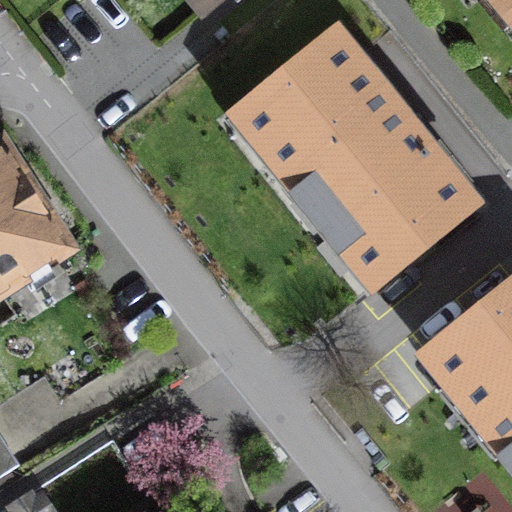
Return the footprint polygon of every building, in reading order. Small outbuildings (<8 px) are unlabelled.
[(233,0),(189,0),(207,22),(233,0)] [(511,0),(493,0),(511,19),(511,0)] [(469,210),(333,40),(234,119),(370,289),(469,210)] [(0,277),(62,238),(0,140),(0,277)] [(511,276),(421,353),(511,461),(511,276)] [(100,332),(74,289),(31,315),(58,358),(100,332)] [(0,471),(14,463),(0,440),(0,471)] [(14,509),(16,511),(49,511),(41,498),(34,502),(31,498),(14,509)]
